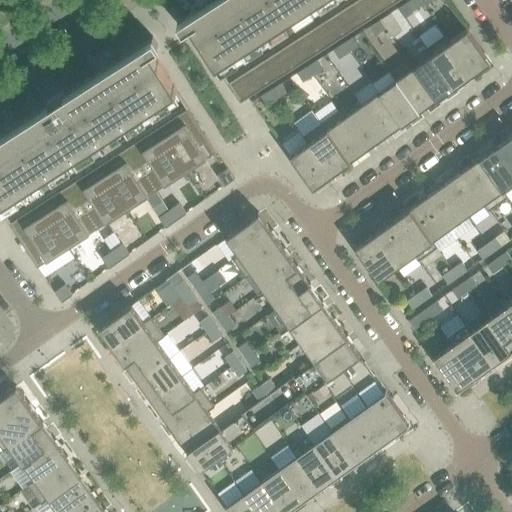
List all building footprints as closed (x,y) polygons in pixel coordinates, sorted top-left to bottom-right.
[(216,64),(316,0),(209,0),(188,14),(184,16),(177,21),(183,29),(190,25),(215,64),(216,64)] [(422,5),(419,0),(410,0),(406,3),(412,11),(422,5)] [(396,22),(390,13),(380,20),(386,28),(396,22)] [(386,28),(380,20),(370,26),(375,35),(386,28)] [(491,61),(467,29),(449,42),(472,74),(491,61)] [(0,203),(7,199),(167,96),(177,90),(151,50),(158,45),(153,36),(146,41),(142,43),(120,58),(118,59),(94,74),(93,75),(71,89),(69,90),(43,107),(41,108),(19,123),(17,124),(0,134),(0,203)] [(349,51),(359,45),(354,36),(344,43),(349,51)] [(472,74),(449,42),(431,54),(455,87),(472,74)] [(349,51),(344,43),(334,50),(339,58),(349,51)] [(455,87),(431,54),(414,67),(437,100),(455,87)] [(323,68),(318,60),(307,66),(313,75),(323,68)] [(313,75),(307,66),(297,73),(303,81),(313,75)] [(437,100),(414,67),(396,79),(420,112),(437,100)] [(249,97),(243,87),(237,78),(228,84),(234,93),(240,103),(242,101),(249,97)] [(420,112),(396,79),(379,92),(402,125),(420,112)] [(287,92),(281,83),(271,90),(277,98),(287,92)] [(277,98),(271,90),(261,96),(266,105),(277,98)] [(402,125),(379,92),(361,104),(384,137),(402,125)] [(384,137),(361,104),(344,117),(367,150),(384,137)] [(188,108),(180,113),(185,122),(194,117),(188,108)] [(367,150),(344,117),(326,130),(349,162),(367,150)] [(216,152),(199,124),(195,118),(165,137),(187,171),(216,152)] [(349,162),(326,130),(308,142),(332,175),(349,162)] [(511,134),(496,146),(511,167),(511,134)] [(187,171),(165,137),(135,156),(157,190),(187,171)] [(332,175),(308,142),(290,155),(313,188),(332,175)] [(511,183),(511,167),(496,146),(479,158),(502,191),(511,183)] [(157,190),(135,156),(105,176),(127,209),(157,190)] [(502,191),(479,158),(461,171),(485,203),(502,191)] [(235,178),(228,168),(217,175),(225,186),(235,178)] [(485,203),(461,171),(444,183),(467,216),(485,203)] [(127,209),(105,176),(75,195),(97,229),(127,209)] [(467,216),(444,183),(426,196),(449,229),(467,216)] [(97,229),(75,195),(45,214),(67,248),(97,229)] [(449,229),(426,196),(409,208),(432,241),(449,229)] [(186,213),(179,203),(169,210),(176,220),(186,213)] [(432,241),(409,208),(391,221),(414,254),(432,241)] [(176,220),(169,210),(158,217),(166,227),(176,220)] [(272,231),(259,212),(226,236),(239,254),(232,258),(233,259),(272,231)] [(67,248),(45,214),(16,233),(20,239),(37,267),(67,248)] [(414,254),(391,221),(373,234),(397,266),(414,254)] [(285,248),(272,231),(233,259),(245,277),(285,248)] [(397,266),(373,234),(355,247),(378,279),(397,266)] [(496,236),(486,243),(493,252),(503,245),(496,236)] [(129,254),(122,243),(112,250),(119,261),(129,254)] [(486,243),(477,250),(483,259),(493,252),(486,243)] [(264,290),(297,266),(285,248),(245,277),(246,278),(258,294),(264,290)] [(119,261),(112,250),(101,258),(109,268),(119,261)] [(511,258),(506,250),(497,257),(503,266),(511,259),(511,258)] [(497,257),(487,264),(493,273),(503,266),(497,257)] [(461,261),(451,268),(458,277),(468,270),(461,261)] [(310,284),(297,266),(264,290),(277,307),(310,284)] [(451,268),(441,275),(448,284),(458,277),(451,268)] [(203,281),(196,271),(187,277),(194,287),(203,281)] [(471,275),(461,282),(468,291),(477,284),(471,275)] [(181,296),(190,290),(183,280),(175,286),(181,296)] [(203,281),(194,287),(201,296),(210,291),(203,281)] [(461,282),(451,290),(458,298),(468,291),(461,282)] [(72,294),(65,284),(55,291),(62,301),(72,294)] [(322,301),(310,284),(277,307),(290,325),(322,301)] [(426,286),(416,293),(422,302),(432,295),(426,286)] [(190,290),(181,296),(188,306),(197,300),(190,290)] [(416,293),(406,300),(413,309),(422,302),(416,293)] [(442,309),(436,300),(426,308),(432,316),(442,309)] [(302,342),(335,319),(322,301),(290,325),(302,342)] [(151,317),(144,321),(132,304),(99,327),(112,346),(151,317)] [(228,316),(221,306),(213,312),(220,322),(228,316)] [(511,350),(511,316),(505,306),(487,318),(510,351),(511,350)] [(426,308),(416,315),(423,324),(432,316),(426,308)] [(215,325),(208,316),(200,321),(207,331),(215,325)] [(235,326),(228,316),(220,322),(227,332),(235,326)] [(164,335),(162,332),(151,317),(112,346),(125,363),(164,335)] [(510,351),(487,318),(469,331),(493,364),(510,351)] [(315,360),(347,336),(335,319),(302,342),(315,360)] [(222,335),(215,325),(207,331),(214,341),(222,335)] [(493,364),(469,331),(452,344),(475,376),(493,364)] [(158,341),(164,336),(164,335),(125,363),(137,381),(170,357),(158,341)] [(361,355),(347,336),(315,360),(315,361),(316,361),(328,379),(361,355)] [(253,351),(246,341),(238,347),(245,357),(253,351)] [(475,376),(452,344),(434,357),(457,389),(475,376)] [(240,360),(233,351),(225,356),(232,366),(240,360)] [(253,351),(245,357),(252,367),(260,361),(253,351)] [(182,375),(170,357),(137,381),(150,398),(182,375)] [(240,360),(232,366),(239,376),(247,370),(240,360)] [(201,388),(201,387),(194,392),(182,375),(150,398),(162,416),(201,388)] [(269,378),(263,382),(261,384),(268,394),(276,388),(269,378)] [(268,394),(261,384),(258,386),(252,390),(259,400),(265,396),(268,394)] [(0,425),(30,404),(17,386),(0,397),(0,425)] [(214,405),(203,390),(201,388),(162,416),(175,434),(214,405)] [(409,423),(386,391),(367,404),(391,437),(409,423)] [(0,425),(0,445),(3,450),(9,445),(42,421),(30,404),(0,425)] [(391,437),(367,404),(350,416),(373,449),(391,437)] [(208,411),(215,406),(214,405),(175,434),(188,452),(221,428),(208,411)] [(373,449),(350,416),(332,429),(356,462),(373,449)] [(22,463),(55,439),(42,421),(9,445),(22,463)] [(201,470),(233,446),(221,429),(221,428),(188,452),(201,470)] [(356,462),(332,429),(315,441),(338,474),(356,462)] [(35,480),(67,456),(55,439),(22,463),(35,480)] [(338,474),(315,441),(297,454),(320,487),(338,474)] [(320,487),(297,454),(279,467),(303,499),(320,487)] [(35,480),(28,485),(41,503),(47,498),(80,474),(67,456),(35,480)] [(303,499),(279,467),(262,479),(285,511),(303,499)] [(57,511),(64,511),(92,492),(80,474),(47,498),(57,511)] [(285,511),(262,479),(244,492),(258,511),(285,511)] [(103,511),(106,510),(92,492),(64,511),(103,511)] [(258,511),(244,492),(226,505),(230,511),(258,511)]
